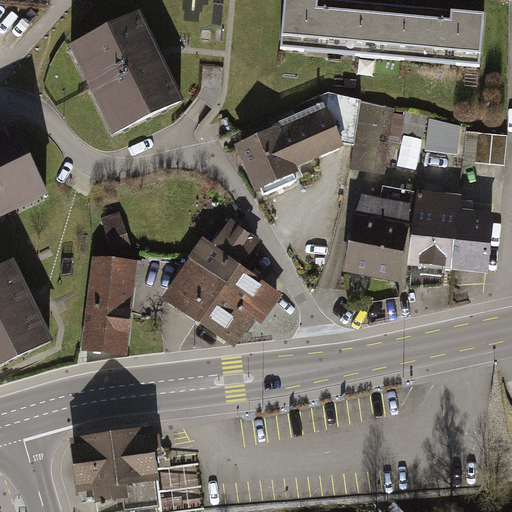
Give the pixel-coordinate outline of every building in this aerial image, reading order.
[(483,14),(322,0),(282,0),(278,48),(479,65),(483,14)] [(136,10),(65,44),(108,133),(179,99),(136,10)] [(402,115),(366,108),(354,173),(390,180),(402,115)] [(236,155),(257,202),(301,182),(299,177),(346,156),(328,119),(282,139),(280,135),(236,155)] [(434,147),(457,152),(462,125),(434,119),(432,131),(437,132),(434,147)] [(11,120),(0,125),(0,214),(46,192),(11,120)] [(467,162),(509,163),(509,132),(467,131),(467,162)] [(453,268),(458,218),(461,194),(419,190),(412,265),(453,268)] [(343,272),(394,282),(410,203),(359,193),(343,272)] [(104,216),(112,248),(132,243),(123,211),(104,216)] [(491,221),(458,218),(453,268),(486,272),(491,221)] [(210,244),(201,238),(161,296),(232,346),(251,318),(258,323),(280,292),(241,265),(258,239),(228,219),(210,244)] [(124,355),(133,260),(89,255),(79,350),(124,355)] [(0,364),(49,341),(10,259),(0,263),(0,364)] [(156,478),(150,430),(74,441),(81,489),(93,488),(95,500),(128,495),(126,482),(156,478)]
